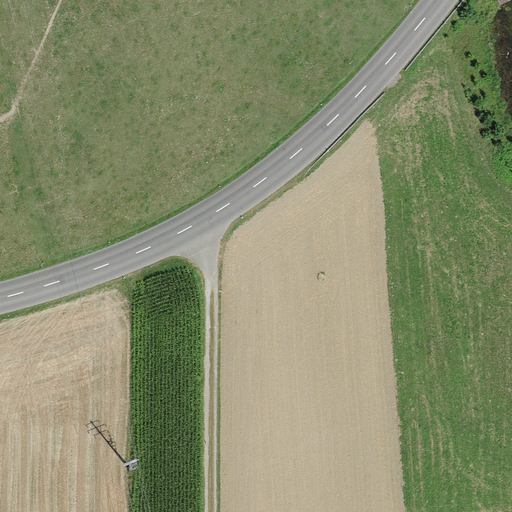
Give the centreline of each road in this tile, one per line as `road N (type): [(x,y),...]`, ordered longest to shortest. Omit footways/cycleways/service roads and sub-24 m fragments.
road 1 (tertiary): [(441,0),(284,165),(200,221),(116,260),(0,294)]
road 2 (track): [(200,221),(208,275),(208,511)]
